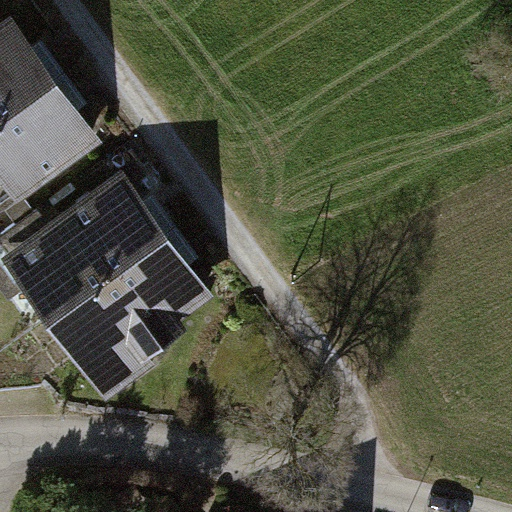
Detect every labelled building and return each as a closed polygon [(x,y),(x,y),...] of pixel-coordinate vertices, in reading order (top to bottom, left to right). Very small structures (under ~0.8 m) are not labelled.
[(0,131),(66,84),(16,15),(0,26),(0,131)] [(107,141),(66,84),(0,131),(0,219),(10,212),(28,199),(107,141)] [(56,327),(178,238),(128,169),(52,224),(6,258),(28,288),(56,327)] [(37,211),(28,199),(10,212),(19,225),(0,238),(0,284),(11,300),(28,288),(6,258),(52,224),(41,208),(37,211)] [(219,295),(178,238),(56,327),(110,401),(159,365),(154,358),(194,329),(186,319),(219,295)]
